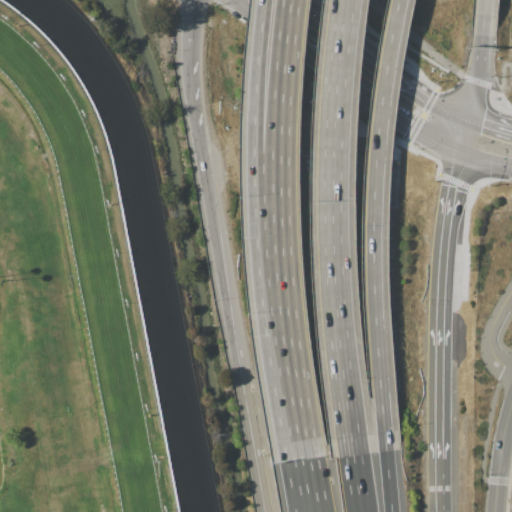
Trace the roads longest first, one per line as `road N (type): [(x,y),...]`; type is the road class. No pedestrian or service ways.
road 1 (motorway): [(191,23),(194,109),(263,511)]
road 2 (motorway): [(352,455),(331,219),(344,0)]
road 3 (motorway): [(385,451),(372,226),(398,0)]
road 4 (motorway): [(290,0),(279,159),(282,340)]
road 5 (motorway): [(438,511),(439,295)]
road 6 (motorway): [(253,152),(263,271),(282,340)]
road 7 (secondary): [(429,102),(290,0)]
road 8 (secondary): [(276,30),(400,123)]
road 9 (motorway): [(263,0),(253,152)]
road 10 (motorway): [(439,295),(457,152)]
road 11 (motorway): [(282,340),(301,459)]
